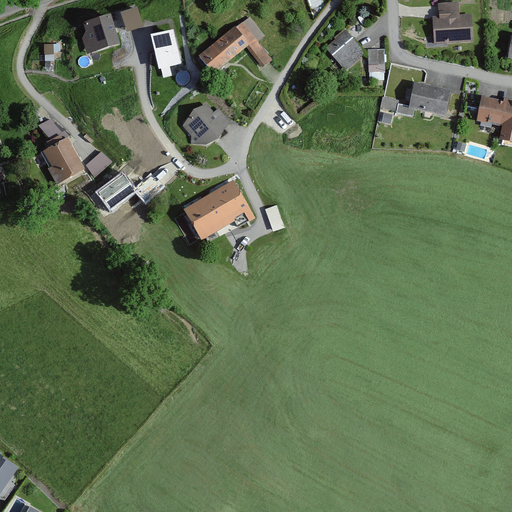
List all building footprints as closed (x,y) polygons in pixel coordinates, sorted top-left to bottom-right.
[(458,3),(437,6),(439,16),(430,19),(433,47),(474,42),(470,14),(459,16),(458,3)] [(139,4),(122,8),(127,28),(144,24),(139,4)] [(110,17),(82,25),(84,34),(81,40),(85,57),(119,45),(110,17)] [(250,17),(196,57),(212,77),(245,50),(259,69),(276,59),(250,17)] [(172,32),(149,38),(157,71),(181,65),(172,32)] [(346,35),(325,52),(344,73),(367,56),(346,35)] [(59,58),(58,42),(45,42),(46,59),(59,58)] [(369,45),(369,76),(385,76),(386,46),(369,45)] [(452,93),(413,84),(408,110),(446,117),(452,93)] [(379,113),(393,116),(397,95),(384,92),(379,113)] [(511,105),(481,99),(475,122),(501,128),(498,142),(511,145),(511,105)] [(194,110),(184,125),(192,135),(192,142),(206,143),(217,136),(229,121),(218,109),(213,113),(206,105),(194,110)] [(47,116),(40,126),(57,139),(65,129),(47,116)] [(69,140),(40,154),(55,182),(83,168),(69,140)] [(87,160),(94,173),(112,164),(105,150),(87,160)] [(123,172),(96,192),(109,211),(137,191),(123,172)] [(233,181),(183,209),(200,238),(233,220),(237,227),(254,218),(233,181)] [(267,200),(273,222),(284,219),(278,197),(267,200)] [(0,494),(19,469),(0,455),(0,494)]
